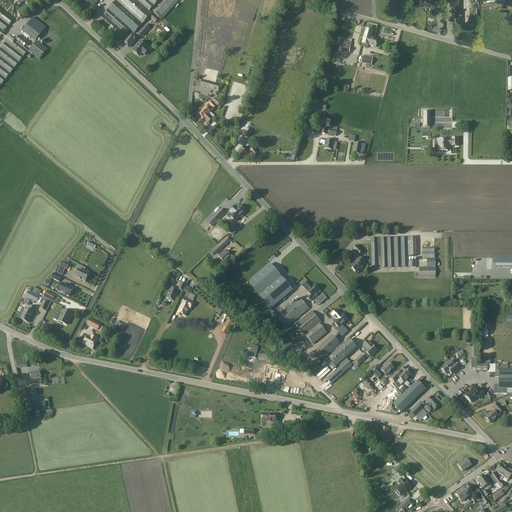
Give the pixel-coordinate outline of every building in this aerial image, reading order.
[(116,0),(98,21),(120,41),(129,30),(134,34),(154,11),(151,9),(159,0),(158,0),(116,0)] [(164,0),(153,13),(161,20),(163,18),(178,2),(176,0),(164,0)] [(457,0),(458,5),(465,5),(465,8),(461,8),(461,11),(459,11),(459,15),(461,15),(461,19),(468,19),(468,13),(469,13),(468,0),(457,0)] [(30,10),(27,6),(17,12),(20,16),(30,10)] [(0,37),(14,20),(0,9),(0,37)] [(22,32),(35,42),(46,27),(33,17),(22,32)] [(146,25),(142,30),(146,33),(150,28),(146,25)] [(363,30),(361,38),(363,39),(370,41),(371,38),(373,31),(366,29),(366,30),(363,30)] [(135,41),(130,36),(124,43),(129,47),(135,41)] [(0,86),(28,51),(10,37),(0,48),(0,86)] [(169,38),(163,43),(167,48),(173,43),(169,38)] [(363,39),(362,44),(369,46),(369,45),(375,47),(377,40),(371,38),(370,41),(363,39)] [(47,50),(36,41),(28,51),(39,60),(47,50)] [(134,53),(135,54),(136,54),(139,56),(142,53),(144,55),(148,51),(145,48),(147,47),(141,41),(137,45),(138,46),(133,51),(134,52),(134,53)] [(340,44),(339,51),(349,53),(351,44),(346,43),(345,46),(340,44)] [(362,55),(361,63),(371,65),(373,58),(362,55)] [(202,80),(200,86),(218,91),(220,85),(203,80),(202,80)] [(201,111),(198,114),(203,119),(208,123),(212,119),(208,115),(211,112),(216,106),(217,107),(218,107),(219,105),(220,104),(215,98),(212,101),(209,104),(208,105),(209,105),(206,108),(205,107),(200,111),(201,111)] [(246,129),(243,138),(249,140),(252,131),(250,129),(248,128),(246,129)] [(435,143),(435,146),(438,146),(439,146),(439,151),(447,151),(447,146),(457,146),(457,139),(452,138),(452,140),(449,140),(438,140),(438,143),(435,143)] [(326,139),(324,149),(325,149),(325,150),(326,151),(329,152),(330,151),(330,150),(331,151),(331,149),(335,150),(336,144),(333,143),(333,141),(326,139)] [(411,144),(411,150),(424,150),(424,139),(419,139),(419,144),(411,144)] [(355,143),(353,153),(363,154),(365,145),(355,143)] [(245,146),(239,151),(244,159),(251,155),(250,154),(251,153),(253,156),(257,154),(254,149),(250,151),(249,152),(245,146)] [(235,206),(229,212),(231,214),(230,216),(235,222),(236,221),(238,218),(240,217),(241,218),(243,215),(243,214),(246,211),(240,206),(240,205),(237,208),(235,206)] [(220,209),(207,223),(211,227),(225,213),(220,209)] [(231,225),(227,229),(233,235),(237,230),(231,225)] [(416,256),(416,237),(371,239),(372,269),(416,267),(416,261),(408,261),(408,257),(416,256)] [(213,250),(212,251),(215,255),(217,254),(227,245),(223,241),(213,250)] [(362,252),(357,246),(352,250),(358,256),(362,252)] [(422,248),(422,259),(434,259),(434,248),(422,248)] [(222,253),(219,256),(220,258),(224,263),(228,260),(231,258),(230,257),(231,256),(227,252),(226,252),(224,251),(222,253)] [(360,269),(363,266),(362,264),(364,262),(360,257),(353,263),(354,264),(351,267),(356,272),(359,269),(360,269)] [(435,278),(435,268),(435,259),(434,259),(427,259),(427,268),(419,268),(419,278),(435,278)] [(511,259),(495,260),(495,268),(511,267),(511,259)] [(269,263),(247,282),(271,309),(293,290),(269,263)] [(76,269),(74,274),(76,275),(75,277),(79,279),(79,280),(81,281),(82,280),(85,282),(89,275),(88,275),(88,274),(89,272),(84,270),(83,272),(76,269)] [(301,286),(307,291),(307,292),(310,295),(308,298),(310,301),(320,291),(314,285),(312,287),(306,281),(301,286)] [(58,286),(56,289),(58,291),(69,297),(72,289),(68,288),(69,287),(66,285),(65,286),(61,284),(60,287),(58,286)] [(171,288),(166,298),(168,299),(168,300),(170,301),(171,301),(173,301),(178,292),(171,288)] [(36,303),(39,297),(28,292),(25,297),(36,303)] [(46,292),(43,297),(52,302),(55,296),(46,292)] [(181,305),(176,314),(180,316),(181,314),(182,314),(186,316),(189,310),(190,310),(194,302),(193,302),(194,300),(188,297),(187,299),(184,298),(181,305)] [(45,299),(40,309),(45,311),(50,301),(45,299)] [(295,302),(277,317),(286,328),(308,309),(300,299),(295,303),(295,302)] [(22,307),(18,317),(21,319),(28,323),(35,309),(30,306),(28,310),(25,309),(22,307)] [(332,321),(334,323),(341,316),(336,310),(331,315),(332,316),(330,317),(333,320),(332,321)] [(56,314),(54,319),(55,320),(56,321),(56,320),(58,321),(59,322),(58,323),(61,324),(62,323),(66,325),(71,315),(63,311),(62,314),(61,316),(60,315),(56,314)] [(305,336),(319,324),(321,323),(311,311),(296,324),(305,336)] [(341,316),(334,323),(339,328),(347,320),(346,319),(347,318),(344,315),(343,316),(342,315),(341,316)] [(90,319),(86,326),(92,329),(93,327),(96,329),(97,328),(99,329),(101,325),(99,324),(90,319)] [(223,328),(221,332),(226,335),(229,330),(228,330),(232,323),(232,322),(228,320),(224,328),(223,328)] [(326,333),(319,324),(305,336),(313,345),(326,333)] [(87,336),(83,344),(92,348),(97,339),(93,337),(91,335),(90,337),(87,336)] [(332,337),(314,354),(321,361),(339,344),(332,337)] [(356,348),(349,340),(329,358),(331,361),(320,371),(324,376),(336,366),(338,369),(326,379),(331,384),(352,366),(345,358),(356,348)] [(373,345),(371,342),(369,343),(367,341),(363,345),(364,347),(363,348),(365,351),(366,349),(367,350),(363,354),(367,357),(368,355),(370,357),(377,351),(372,346),(373,345)] [(470,348),(470,358),(479,358),(479,348),(470,348)] [(361,356),(353,363),(357,367),(365,359),(361,356)] [(25,357),(14,359),(16,374),(27,373),(25,357)] [(445,373),(446,375),(450,371),(451,371),(454,374),(460,368),(455,363),(453,365),(451,365),(449,362),(447,364),(446,363),(444,365),(444,366),(441,369),(443,371),(442,372),(444,373),(445,373)] [(388,363),(381,370),(386,376),(394,369),(388,363)] [(374,365),(368,371),(370,374),(376,368),(374,365)] [(476,372),(487,372),(487,373),(495,373),(495,378),(499,378),(499,385),(495,385),(493,386),(493,394),(507,394),(507,393),(510,392),(510,389),(511,389),(511,365),(499,365),(476,365),(476,372)] [(377,369),(373,372),(378,378),(382,374),(377,369)] [(40,371),(30,372),(31,381),(41,380),(40,371)] [(395,383),(399,379),(404,383),(411,376),(406,371),(402,374),(401,374),(400,374),(397,371),(390,378),(395,383)] [(285,375),(271,372),(269,380),(275,381),(276,381),(276,382),(279,383),(279,382),(284,383),(285,375)] [(367,374),(363,377),(369,384),(373,380),(367,374)] [(410,387),(419,396),(425,390),(417,381),(410,387)] [(27,388),(21,389),(24,399),(30,398),(27,388)] [(474,389),(466,396),(471,403),(478,397),(480,399),(485,395),(481,391),(478,394),(474,389)] [(429,413),(432,410),(433,411),(440,405),(438,402),(439,401),(435,397),(434,399),(432,397),(426,403),(427,405),(424,408),(429,413)] [(418,404),(410,412),(411,413),(408,416),(413,421),(415,418),(417,419),(425,412),(418,404)] [(499,415),(503,411),(497,404),(492,408),(499,415)] [(303,419),(303,409),(291,410),(291,420),(303,419)] [(498,417),(493,411),(485,418),(486,419),(486,420),(486,421),(488,423),(489,422),(490,424),(498,417)] [(261,420),(261,422),(262,422),(262,423),(266,423),(267,423),(274,423),(275,423),(276,423),(276,414),(275,414),(275,413),(271,413),(271,414),(268,414),(268,413),(267,413),(267,414),(262,414),(262,415),(261,415),(261,417),(262,417),(262,420),(261,420)] [(388,429),(382,427),(379,437),(386,439),(388,429)] [(466,459),(457,465),(462,472),(471,466),(471,465),(470,465),(466,459)] [(496,471),(502,476),(507,469),(501,464),(496,471)] [(499,481),(496,483),(497,484),(501,489),(505,486),(503,483),(502,484),(501,483),(504,478),(508,480),(511,474),(511,472),(507,469),(502,476),(499,479),(499,481)] [(491,476),(496,483),(499,481),(499,479),(494,473),(491,476)] [(487,477),(485,478),(484,476),(478,481),(483,488),(486,486),(488,490),(491,488),(489,484),(488,482),(489,481),(487,477)] [(405,481),(400,485),(406,492),(411,488),(405,481)] [(401,496),(406,492),(400,485),(395,490),(396,490),(395,491),(395,492),(398,496),(401,496)] [(461,490),(467,498),(473,494),(467,486),(461,490)] [(480,497),(482,500),(485,498),(479,489),(475,491),(480,498),(480,497)] [(467,498),(461,490),(456,494),(461,502),(467,498)] [(492,496),(495,501),(503,495),(500,490),(492,496)]
